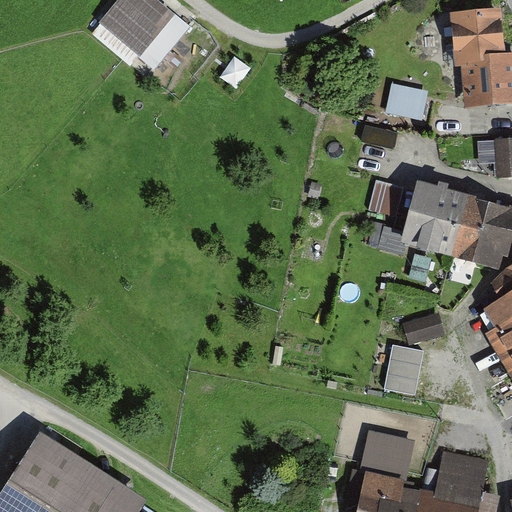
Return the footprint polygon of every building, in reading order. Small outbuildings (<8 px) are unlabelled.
[(160,0),(117,0),(99,22),(101,24),(92,34),(131,66),(139,57),(155,70),(192,26),(160,0)] [(511,54),(502,56),(498,13),(454,17),(459,65),(467,64),(472,110),(511,105),(511,54)] [(205,25),(186,44),(204,60),(222,41),(205,25)] [(429,91),(392,84),(386,113),(423,121),(429,91)] [(399,133),(366,125),(361,142),(395,150),(399,133)] [(511,137),(495,139),(497,178),(511,176),(511,137)] [(405,187),(377,180),(369,210),(398,217),(405,187)] [(469,194),(418,180),(401,241),(452,255),(469,194)] [(491,200),(469,194),(452,255),(473,261),(491,200)] [(511,205),(491,200),(473,261),(498,268),(509,256),(511,243),(511,205)] [(432,258),(416,254),(409,279),(426,283),(432,258)] [(511,266),(491,279),(500,293),(494,296),(496,300),(483,308),(494,327),(484,333),(511,378),(511,266)] [(440,313),(404,324),(410,345),(446,335),(440,313)] [(424,350),(393,344),(384,390),(415,396),(424,350)] [(148,498),(41,431),(0,495),(0,511),(139,511),(148,498)] [(361,469),(366,470),(407,478),(408,480),(417,441),(370,431),(361,469)] [(436,492),(422,489),(416,511),(498,511),(502,495),(484,491),(490,461),(444,451),(436,492)] [(416,511),(422,489),(406,485),(407,478),(366,470),(357,511),(416,511)]
